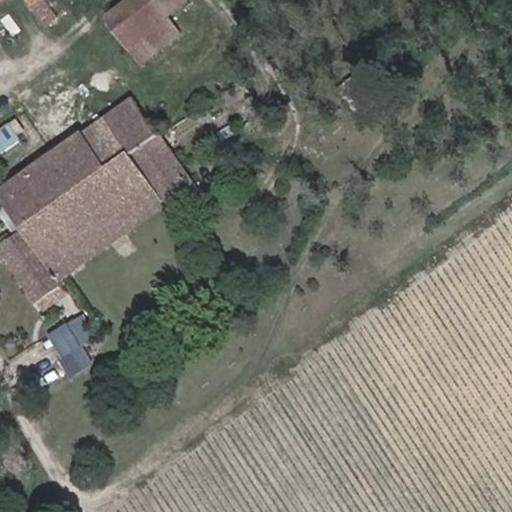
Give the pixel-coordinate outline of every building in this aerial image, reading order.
[(0,0),(0,33),(13,24),(0,7),(0,0)] [(50,25),(68,8),(60,0),(26,0),(27,0),(50,25)] [(149,0),(125,0),(80,34),(121,89),(181,44),(149,0)] [(147,222),(159,237),(165,243),(192,221),(128,137),(0,230),(0,239),(18,266),(0,278),(0,305),(29,345),(57,324),(57,316),(69,306),(72,305),(61,290),(147,222)] [(61,290),(72,305),(121,267),(159,237),(147,222),(61,290)] [(51,331),(61,355),(92,342),(83,318),(51,331)]
